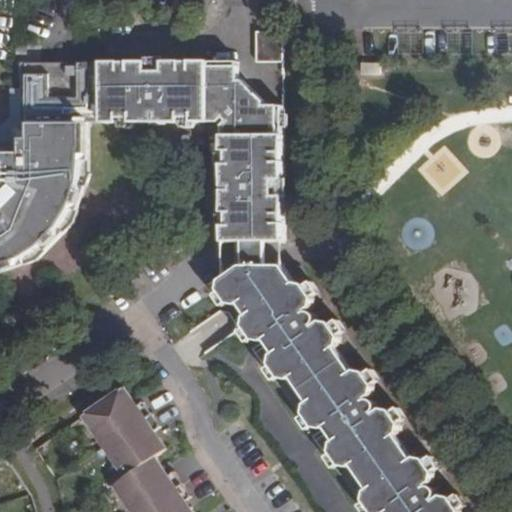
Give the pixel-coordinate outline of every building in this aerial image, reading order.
[(283,32),(256,32),(256,62),(283,61),(283,32)] [(135,122),(149,62),(22,63),(22,123),(29,123),(30,142),(16,141),(0,141),(0,271),(35,259),(73,221),(89,174),(90,123),(118,123),(121,127),(131,126),(132,122),(135,122)] [(149,62),(135,122),(160,122),(179,122),(182,126),(192,126),(195,122),(219,122),(224,118),(228,121),(223,126),(224,241),(284,240),(283,105),(267,106),(237,106),(237,77),(237,62),(149,62)] [(365,75),(384,75),(384,71),(384,62),(365,62),(365,75)] [(267,106),(237,77),(237,106),(267,106)] [(283,266),(284,240),(224,241),(224,267),(228,267),(229,265),(235,265),(236,267),(283,266)] [(366,511),(471,511),(301,266),(283,266),(236,267),(235,265),(229,265),(228,267),(224,267),(224,275),(208,286),(231,318),(258,356),(288,400),(350,488),(366,511)] [(125,388),(84,416),(105,446),(151,415),(146,408),(142,402),(137,406),(125,388)] [(156,421),(151,415),(105,446),(126,477),(155,457),(166,449),(155,431),(160,428),(156,421)] [(168,475),(155,457),(126,477),(114,486),(132,511),(143,511),(183,484),(179,478),(174,472),(168,475)] [(187,490),(183,484),(143,511),(193,511),(186,501),(192,496),(187,490)]
